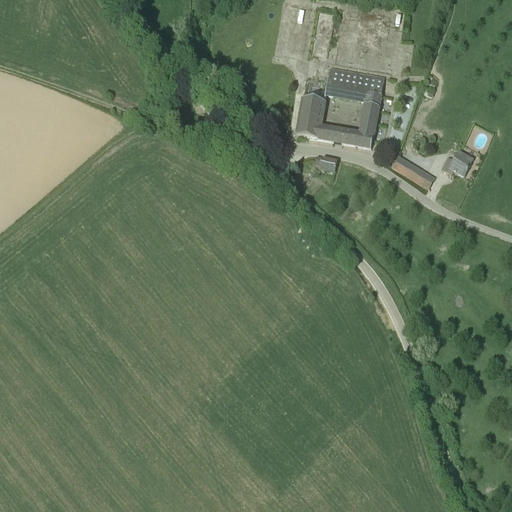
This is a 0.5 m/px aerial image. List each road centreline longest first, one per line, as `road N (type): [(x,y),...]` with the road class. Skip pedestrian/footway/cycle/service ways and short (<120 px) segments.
road 1 (unclassified): [(470,511),(383,293),(270,176)]
road 2 (unclassified): [(511,240),(432,206),(360,158),(303,150)]
road 3 (track): [(159,125),(119,139),(0,240)]
road 4 (unclassified): [(240,142),(119,0)]
road 5 (track): [(159,125),(0,68)]
